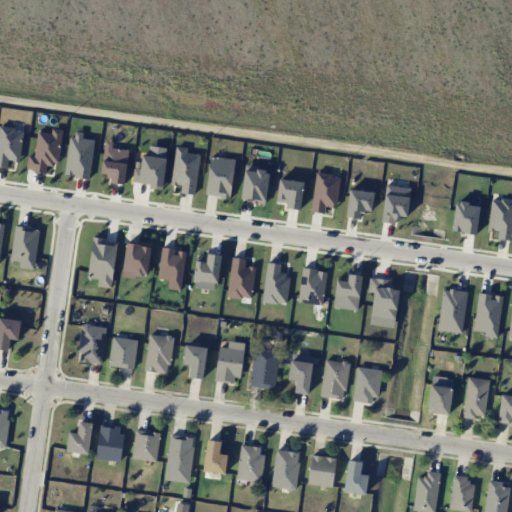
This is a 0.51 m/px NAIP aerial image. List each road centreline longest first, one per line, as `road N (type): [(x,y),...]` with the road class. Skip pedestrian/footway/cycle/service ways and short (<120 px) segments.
road 1 (residential): [(511,455),(0,381)]
road 2 (residential): [(511,267),(0,195)]
road 3 (residential): [(28,511),(73,206)]
